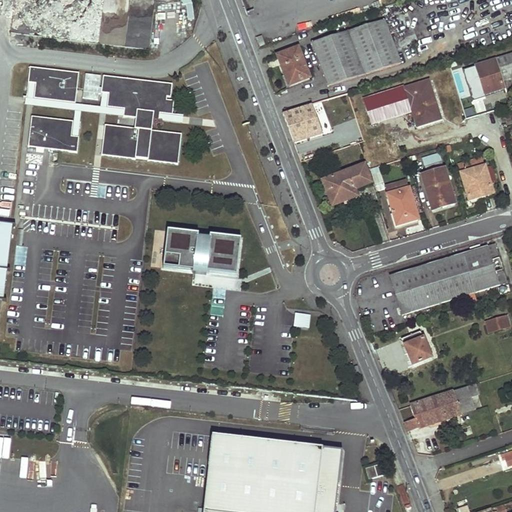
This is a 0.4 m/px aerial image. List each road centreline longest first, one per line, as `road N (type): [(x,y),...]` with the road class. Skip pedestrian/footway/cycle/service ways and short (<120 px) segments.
road 1 (tertiary): [(323,257),(226,0)]
road 2 (unknown): [(267,108),(417,64),(493,0)]
road 3 (unknown): [(216,7),(188,51),(166,67),(4,56)]
road 4 (tertiary): [(424,511),(336,290)]
road 5 (residential): [(345,267),(511,219)]
